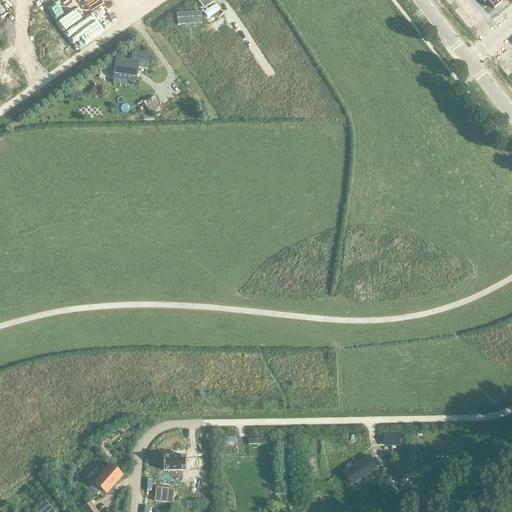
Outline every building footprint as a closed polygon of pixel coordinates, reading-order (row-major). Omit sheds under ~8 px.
[(193,0),(192,0),(178,10),(183,16),(185,15),(190,23),(205,13),(199,5),(198,6),(193,0)] [(488,0),(487,1),(495,9),(506,0),(488,0)] [(208,21),(193,31),(198,38),(200,37),(205,45),(220,34),(214,26),(213,27),(208,21)] [(223,42),(208,52),(213,59),(214,58),(220,66),(235,56),(229,47),(228,49),(223,42)] [(131,62),(124,61),(124,58),(117,57),(113,77),(135,81),(137,66),(147,67),(149,56),(132,53),(131,62)] [(245,68),(237,68),(237,86),(245,86),(245,84),(255,84),(255,79),(255,66),(245,66),(245,68)] [(255,79),(255,84),(255,97),(263,97),(263,95),(273,95),(273,77),(263,77),(263,79),(255,79)] [(169,114),(184,103),(178,95),(163,105),(169,114)] [(154,99),(145,104),(150,114),(159,108),(154,99)] [(385,445),(401,444),(401,434),(385,435),(385,445)] [(185,456),(163,456),(163,471),(185,470),(185,456)] [(370,456),(344,472),(352,484),(377,468),(370,456)] [(110,464),(93,482),(106,494),(123,475),(110,464)] [(89,503),(82,508),(84,511),(90,511),(94,510),(89,503)]
